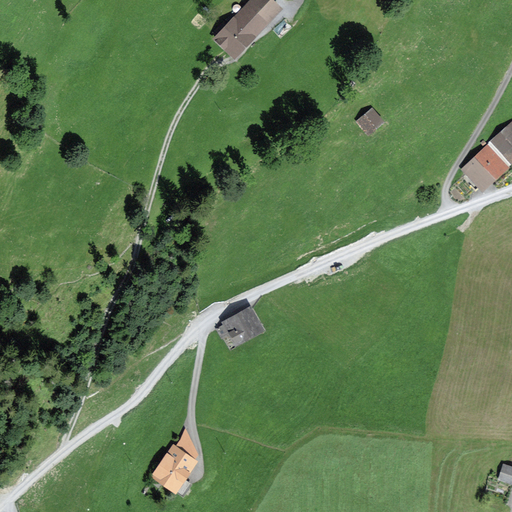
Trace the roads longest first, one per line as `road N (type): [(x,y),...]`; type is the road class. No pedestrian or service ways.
road 1 (unclassified): [(511,188),(231,306),(137,397),(0,509)]
road 2 (track): [(222,60),(175,129),(62,451)]
